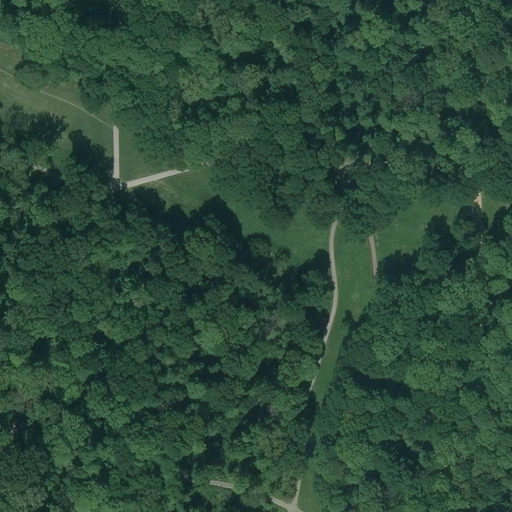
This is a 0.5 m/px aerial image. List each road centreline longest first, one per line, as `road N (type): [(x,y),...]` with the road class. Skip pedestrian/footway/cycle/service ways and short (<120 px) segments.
road 1 (unknown): [(427,511),(483,308),(472,165),(428,0)]
road 2 (unclassified): [(474,0),(511,150)]
